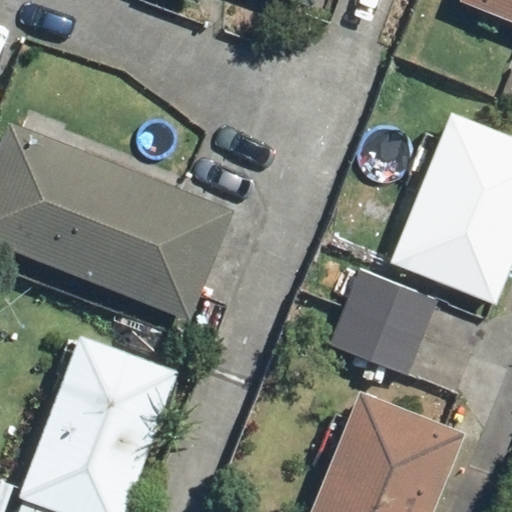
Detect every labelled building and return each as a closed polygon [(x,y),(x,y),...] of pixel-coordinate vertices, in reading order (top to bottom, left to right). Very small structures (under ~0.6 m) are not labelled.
[(511,0),(468,0),(511,22),(511,0)] [(511,141),(458,114),(395,238),(486,285),(511,233),(511,141)] [(0,138),(0,255),(188,314),(221,208),(0,138)] [(424,283),(350,257),(320,342),(394,368),(424,283)] [(80,342),(24,505),(43,511),(123,511),(171,374),(80,342)] [(286,511),(423,511),(461,427),(347,376),(286,511)]
